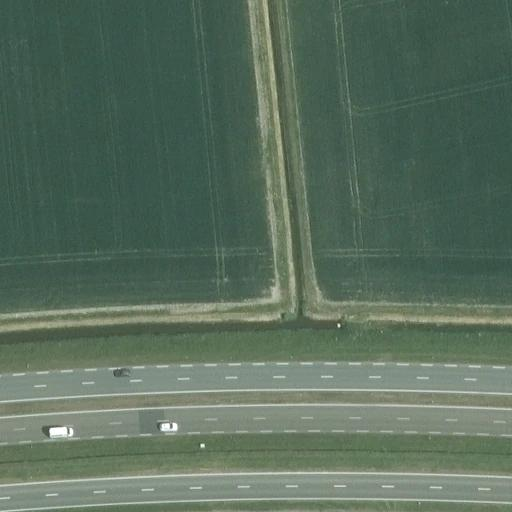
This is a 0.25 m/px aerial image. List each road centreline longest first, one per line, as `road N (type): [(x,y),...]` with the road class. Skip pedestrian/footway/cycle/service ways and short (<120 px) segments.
road 1 (primary): [(0,433),(256,419),(511,425)]
road 2 (primary): [(511,383),(258,379),(0,392)]
